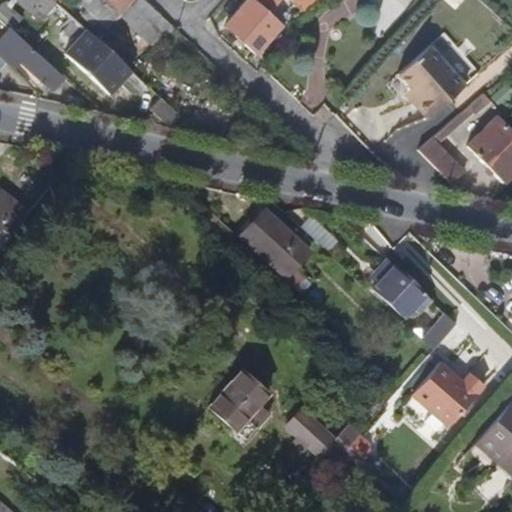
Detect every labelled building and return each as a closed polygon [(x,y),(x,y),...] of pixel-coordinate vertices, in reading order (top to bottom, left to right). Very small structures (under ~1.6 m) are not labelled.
[(68,0),(14,0),(37,21),(39,19),(48,28),(59,16),(56,13),(69,0),(68,0)] [(116,15),(130,0),(100,0),(100,1),(99,0),(80,0),(80,1),(87,7),(103,23),(106,26),(116,15)] [(140,0),(130,0),(116,15),(151,47),(170,27),(140,0)] [(268,16),(281,1),(280,0),(247,0),(224,26),(254,54),(279,26),(268,16)] [(304,16),(318,0),(295,0),(292,4),(304,16)] [(24,23),(1,2),(0,3),(0,22),(13,34),(24,23)] [(96,31),(103,23),(87,7),(79,15),(96,31)] [(427,116),(480,70),(445,31),(399,71),(411,86),(420,95),(414,100),(427,116)] [(26,46),(43,62),(56,48),(38,32),(26,46)] [(123,67),(84,32),(63,56),(107,96),(123,78),(117,73),(123,67)] [(26,46),(23,44),(11,57),(49,91),(61,78),(43,62),(26,46)] [(123,67),(117,73),(123,78),(128,72),(123,67)] [(420,95),(411,86),(406,91),(414,100),(420,95)] [(464,116),(485,98),(480,94),(459,111),(464,116)] [(177,118),(158,100),(147,111),(168,129),(177,118)] [(498,183),(511,169),(511,138),(491,117),(461,146),(498,183)] [(461,170),(429,138),(415,150),(448,183),(461,170)] [(0,231),(0,228),(19,205),(2,191),(0,193),(0,246),(7,237),(0,231)] [(259,248),(270,236),(239,209),(216,234),(247,262),(246,263),(261,277),(274,263),(259,248)] [(285,250),(270,236),(259,248),(274,263),(285,250)] [(401,293),(364,259),(353,271),(360,278),(356,283),(352,287),(382,314),(390,305),(401,293)] [(360,278),(353,271),(348,276),(356,283),(360,278)] [(396,310),(407,298),(401,293),(390,305),(396,310)] [(414,351),(434,323),(423,313),(403,341),(414,351)] [(465,400),(474,389),(460,378),(453,386),(429,366),(401,398),(421,416),(435,429),(438,431),(466,401),(465,400)] [(237,451),(248,439),(238,430),(259,405),(233,382),(200,418),(237,451)] [(511,484),(511,412),(507,408),(459,462),(499,499),(511,484)] [(435,429),(421,416),(412,426),(421,434),(430,434),(435,429)] [(322,454),(288,424),(278,435),(291,447),(288,452),(293,457),(297,453),(311,466),(319,459),(358,499),(368,488),(354,473),(339,458),(350,443),(340,435),(322,454)] [(339,458),(354,473),(363,462),(362,452),(350,443),(339,458)] [(10,511),(0,503),(0,511),(10,511)]
